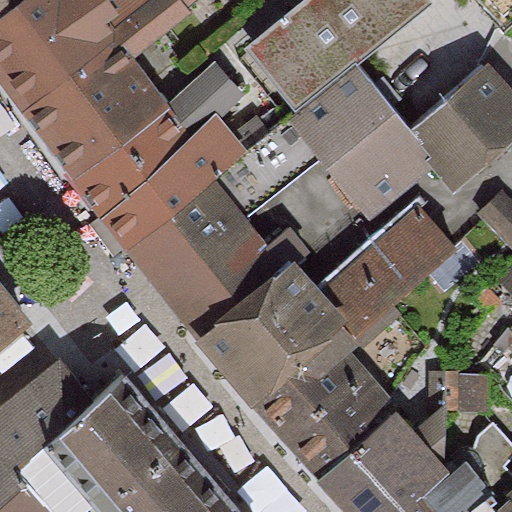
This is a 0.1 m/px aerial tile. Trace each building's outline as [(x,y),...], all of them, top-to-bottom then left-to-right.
[(19,0),(0,16),(0,66),(26,102),(96,46),(151,0),(19,0)] [(0,0),(0,16),(19,0),(0,0)] [(151,0),(96,46),(26,102),(63,152),(150,87),(126,57),(186,6),(181,0),(151,0)] [(419,0),(304,0),(252,40),(296,96),(419,0)] [(466,76),(484,59),(449,19),(443,22),(435,12),(425,0),(350,58),(398,115),(420,95),(432,107),(466,76)] [(127,239),(158,277),(234,214),(316,144),(322,151),(375,212),(395,197),(415,180),(438,159),(410,128),(398,115),(350,58),(283,111),(238,149),(127,239)] [(511,90),(484,59),(466,76),(506,120),(511,113),(511,90)] [(87,186),(127,239),(238,149),(210,112),(238,86),(217,60),(164,106),(150,87),(63,152),(87,186)] [(410,128),(438,159),(454,176),(509,123),(511,120),(511,113),(506,120),(466,76),(432,107),(410,128)] [(316,144),(234,214),(238,219),(322,151),(316,144)] [(352,327),(369,314),(386,301),(409,283),(439,259),(461,241),(430,206),(319,289),(288,254),(299,243),(281,222),(257,241),(238,219),(234,214),(158,277),(188,316),(217,350),(254,393),(344,320),(352,327)] [(511,270),(501,281),(480,302),(489,314),(508,332),(511,336),(511,270)] [(0,338),(25,318),(0,286),(0,338)] [(344,320),(254,393),(319,467),(387,407),(385,403),(354,367),(357,363),(348,353),(344,355),(338,347),(349,338),(354,335),(357,337),(374,323),(374,319),(369,314),(352,327),(344,320)] [(479,363),(502,389),(511,372),(511,336),(508,332),(479,363)] [(47,442),(93,402),(66,365),(0,421),(0,511),(55,511),(36,489),(18,468),(47,442)] [(511,372),(502,389),(511,399),(511,372)] [(93,402),(47,442),(66,463),(85,485),(89,490),(101,504),(177,439),(122,376),(93,402)] [(387,407),(319,467),(360,511),(421,511),(431,503),(420,490),(440,472),(440,461),(443,408),(435,408),(417,426),(409,434),(391,412),(387,407)] [(511,511),(511,470),(507,464),(511,457),(511,443),(491,421),(473,436),(472,447),(468,446),(464,446),(460,446),(457,448),(440,461),(440,472),(420,490),(431,503),(421,511),(511,511)] [(237,511),(177,439),(101,504),(107,511),(237,511)] [(66,463),(36,489),(55,511),(63,511),(89,490),(85,485),(66,463)]
